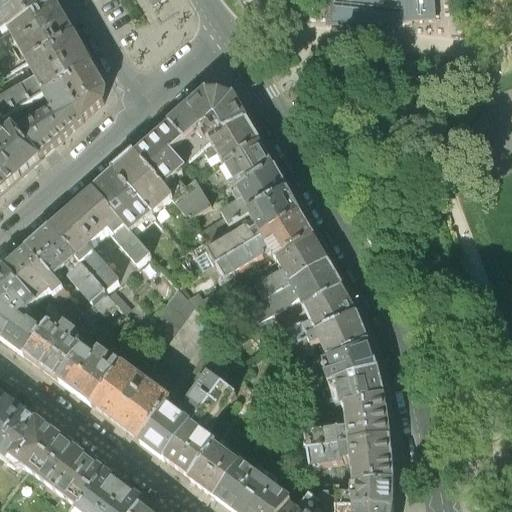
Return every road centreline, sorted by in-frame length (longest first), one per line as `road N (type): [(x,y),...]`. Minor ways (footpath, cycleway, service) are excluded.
road 1 (secondary): [(443,511),(412,366),(380,285),(234,37)]
road 2 (residential): [(0,370),(190,511)]
road 3 (residential): [(0,236),(145,106)]
road 4 (residential): [(81,0),(145,106)]
